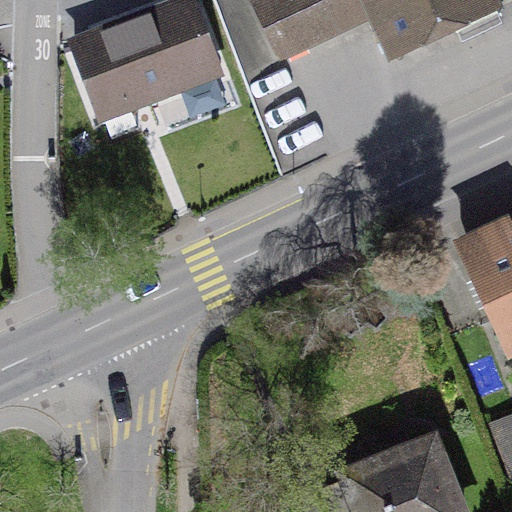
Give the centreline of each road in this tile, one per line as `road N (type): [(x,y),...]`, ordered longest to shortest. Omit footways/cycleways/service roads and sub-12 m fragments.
road 1 (primary): [(87,329),(511,128)]
road 2 (residential): [(35,0),(34,212),(54,345)]
road 3 (residential): [(119,511),(115,437),(87,329)]
